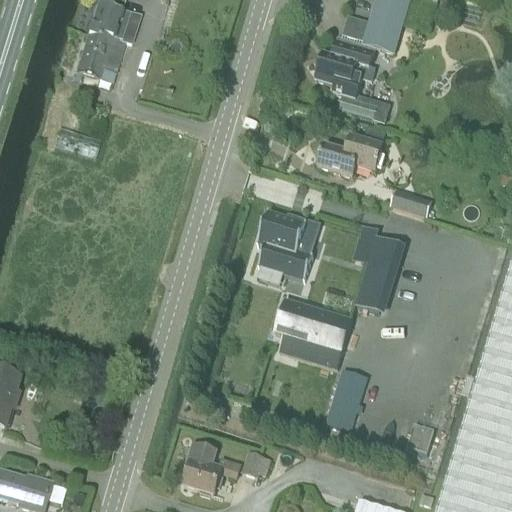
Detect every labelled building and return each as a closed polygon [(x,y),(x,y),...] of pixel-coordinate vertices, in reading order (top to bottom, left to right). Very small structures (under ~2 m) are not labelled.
[(390,57),(406,0),(377,0),(364,49),(390,57)] [(427,37),(438,0),(413,0),(404,31),(427,37)] [(111,45),(124,48),(135,52),(144,24),(96,10),(87,43),(109,50),(111,45)] [(109,50),(87,43),(76,79),(97,86),(100,75),(115,79),(124,48),(111,45),(109,50)] [(313,85),(333,91),(330,99),(353,105),(359,84),(357,83),(360,72),(367,74),(372,58),(335,47),(330,62),(321,59),(313,85)] [(376,112),(354,105),(351,118),(373,124),(376,112)] [(372,178),(380,153),(386,136),(368,131),(362,147),(350,144),(345,160),(323,153),(316,173),(349,183),(353,172),(372,178)] [(431,207),(395,196),(390,212),(426,223),(431,207)] [(268,215),(257,250),(263,252),(257,272),(304,286),(313,259),(311,259),(321,228),(297,221),(295,225),(269,216),(268,215)] [(511,511),(511,273),(440,511),(511,511)] [(367,274),(355,311),(379,318),(390,281),(367,274)] [(349,328),(282,307),(272,340),(282,343),(277,358),(334,376),(349,328)] [(15,399),(19,386),(0,379),(0,433),(4,434),(9,416),(14,418),(19,402),(15,399)] [(344,388),(331,431),(350,437),(363,394),(344,388)] [(234,483),(238,469),(222,465),(220,471),(211,469),(215,456),(193,450),(188,466),(190,467),(183,492),(214,501),(220,479),(234,483)] [(270,464),(247,457),(241,477),(257,482),(258,477),(265,480),(270,464)] [(32,488),(0,477),(0,504),(20,511),(19,511),(44,511),(52,491),(33,485),(32,488)]
